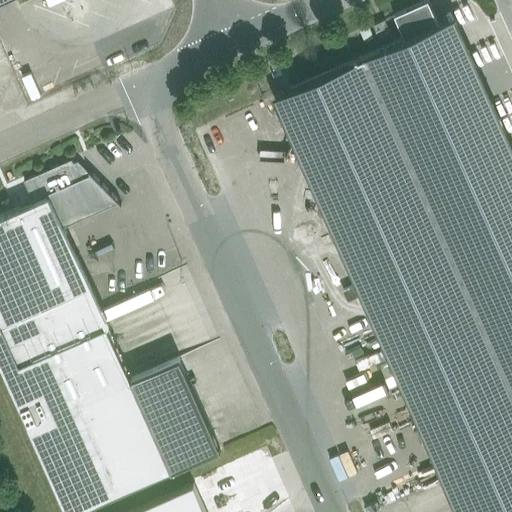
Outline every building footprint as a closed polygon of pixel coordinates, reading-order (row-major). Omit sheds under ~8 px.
[(428,0),(426,0),(394,14),(404,37),(439,22),(428,0)] [(379,37),(391,32),(385,18),(373,24),(379,37)] [(290,88),(357,239),(506,173),(439,22),(404,37),(290,88)] [(176,131),(187,159),(224,144),(212,116),(176,131)] [(135,388),(89,285),(63,225),(117,201),(120,204),(121,203),(90,169),(89,170),(91,172),(81,176),(72,157),(24,179),(34,200),(0,215),(0,320),(2,324),(2,326),(0,326),(0,365),(64,511),(78,511),(226,452),(186,363),(135,388)] [(434,412),(507,379),(482,321),(511,307),(511,187),(506,173),(357,239),(434,412)] [(511,307),(482,321),(507,379),(511,376),(511,307)] [(459,469),(511,445),(511,376),(507,379),(434,412),(459,469)] [(511,511),(511,445),(459,469),(478,511),(511,511)] [(206,511),(194,483),(127,511),(206,511)]
